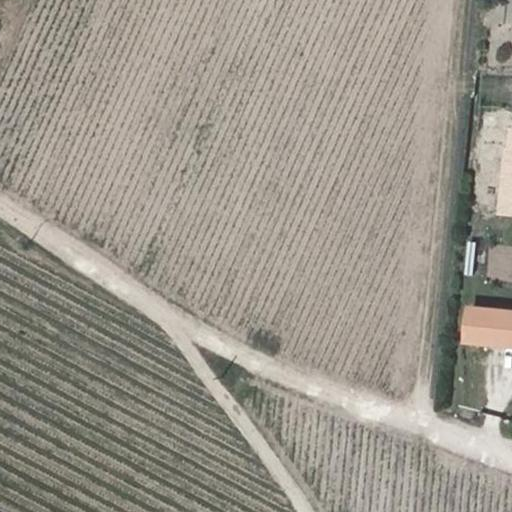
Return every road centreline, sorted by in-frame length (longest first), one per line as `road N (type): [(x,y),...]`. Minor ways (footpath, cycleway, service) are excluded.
road 1 (track): [(0,204),(160,311),(267,365),(511,450)]
road 2 (track): [(160,311),(307,511)]
